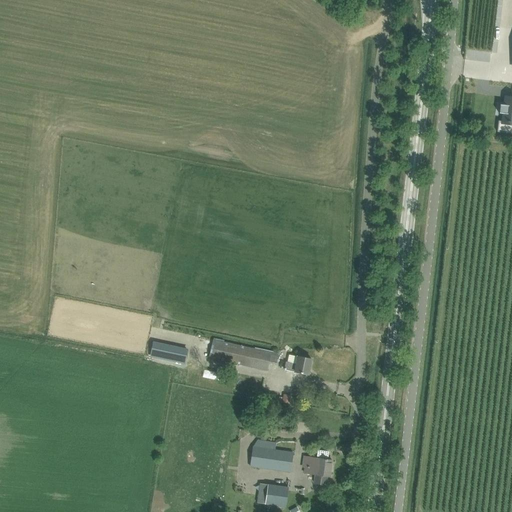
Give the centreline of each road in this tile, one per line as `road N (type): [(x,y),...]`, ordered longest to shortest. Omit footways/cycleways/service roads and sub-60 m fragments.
road 1 (secondary): [(373,511),(431,0)]
road 2 (unclassified): [(397,511),(454,0)]
road 3 (unclassified): [(355,425),(373,112),(389,0)]
